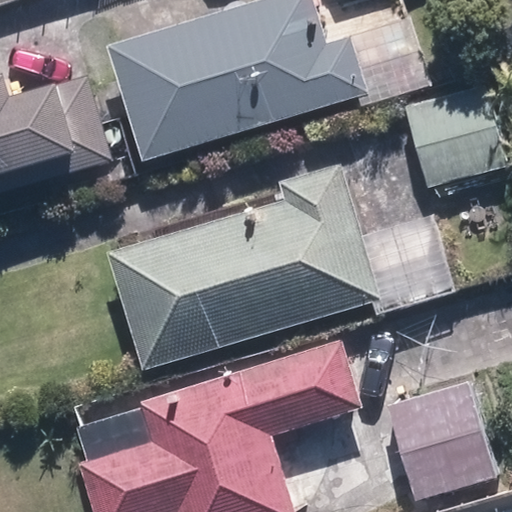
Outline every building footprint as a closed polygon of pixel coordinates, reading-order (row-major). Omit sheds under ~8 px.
[(291,0),(114,54),(147,161),(363,95),(347,43),(326,49),(311,0),(291,0)] [(0,196),(111,164),(87,81),(10,103),(4,82),(0,83),(0,196)] [(487,83),(399,103),(419,195),(508,175),(487,83)] [(108,257),(144,372),(377,300),(337,172),(281,189),(285,203),(108,257)] [(144,412),(81,432),(91,464),(83,466),(97,511),(295,511),(272,436),(359,409),(339,343),(142,404),(144,412)] [(465,387),(391,409),(418,500),(492,478),(465,387)]
